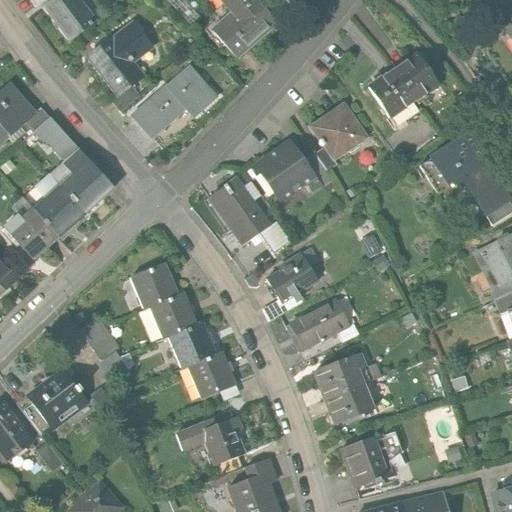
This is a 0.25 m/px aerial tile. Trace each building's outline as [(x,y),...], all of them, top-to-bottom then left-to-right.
[(76,0),(51,0),(41,8),(67,44),(94,24),(76,0)] [(275,25),(253,0),(215,0),(229,15),(209,32),(234,61),(275,25)] [(130,23),(84,59),(115,99),(130,88),(141,79),(130,65),(150,49),(130,23)] [(511,27),(503,33),(511,45),(511,27)] [(414,56),(391,72),(413,104),(436,88),(414,56)] [(164,86),(127,119),(148,142),(183,111),(192,121),(216,99),(188,67),(165,87),(164,86)] [(388,121),(413,104),(391,72),(366,89),(388,121)] [(7,86),(0,92),(0,145),(23,125),(33,116),(7,86)] [(138,98),(130,88),(115,99),(110,103),(118,114),(138,98)] [(308,128),(323,149),(332,163),(366,139),(341,105),(308,128)] [(40,110),(33,116),(23,125),(31,135),(48,120),(40,110)] [(76,151),(48,120),(31,135),(41,145),(43,142),(62,163),(76,151)] [(427,160),(445,189),(457,181),(485,164),(493,159),(475,130),(427,160)] [(287,143),(252,167),(278,205),(293,195),(292,194),(313,179),(302,164),(287,143)] [(323,149),(313,156),(325,174),(335,167),(332,163),(323,149)] [(69,177),(58,188),(82,215),(111,190),(76,151),(62,163),(59,166),(69,177)] [(323,175),(325,174),(313,156),(302,164),(313,179),(320,190),(329,184),(323,175)] [(511,205),(485,164),(457,181),(483,222),(511,205)] [(239,248),(268,228),(234,180),(224,187),(224,188),(206,201),(239,248)] [(58,188),(31,211),(56,239),(82,215),(58,188)] [(30,262),(56,239),(31,211),(18,223),(14,218),(1,229),(30,262)] [(511,236),(472,255),(490,292),(510,282),(511,281),(511,236)] [(370,237),(358,244),(367,260),(379,254),(370,237)] [(386,267),(381,258),(370,265),(376,274),(386,267)] [(300,260),(265,282),(279,305),(280,306),(315,284),(300,260)] [(0,296),(16,281),(0,263),(0,296)] [(142,313),(148,310),(176,298),(163,267),(129,281),(142,313)] [(487,294),(492,304),(511,295),(511,286),(510,282),(490,292),(487,294)] [(511,311),(511,295),(492,304),(499,317),(506,314),(511,311)] [(161,342),(167,339),(196,327),(182,296),(176,298),(148,310),(161,342)] [(288,326),(301,352),(335,335),(348,328),(334,303),(288,326)] [(267,323),(284,315),(280,306),(279,305),(263,313),(267,323)] [(408,321),(406,316),(399,320),(401,324),(408,321)] [(117,349),(97,320),(78,333),(98,362),(117,349)] [(180,371),(186,369),(214,357),(201,325),(196,327),(167,339),(180,371)] [(348,328),(335,335),(340,344),(356,336),(351,326),(348,328)] [(297,354),(302,364),(340,344),(335,335),(301,352),(297,354)] [(96,367),(109,386),(126,373),(113,355),(96,367)] [(219,355),(214,357),(186,369),(199,401),(233,387),(219,355)] [(311,376),(322,403),(362,387),(355,372),(363,369),(359,357),(311,376)] [(86,406),(60,372),(25,398),(51,433),(86,406)] [(372,412),(362,387),(322,403),(332,428),(372,412)] [(113,409),(99,390),(88,398),(101,417),(113,409)] [(0,460),(3,465),(30,445),(0,405),(0,460)] [(212,422),(173,436),(180,454),(203,446),(212,469),(237,460),(243,457),(235,436),(241,434),(236,420),(214,428),(212,422)] [(337,440),(341,452),(377,439),(373,427),(337,440)] [(341,452),(340,452),(354,490),(377,482),(392,477),(387,464),(402,459),(400,454),(393,433),(377,439),(341,452)] [(34,454),(50,475),(61,467),(45,445),(34,454)] [(241,470),(237,460),(212,469),(216,480),(241,470)] [(247,483),(225,491),(233,511),(276,511),(267,486),(275,483),(267,462),(243,470),(247,483)] [(354,490),(358,501),(382,495),(377,482),(354,490)] [(98,484),(67,511),(118,511),(122,509),(98,484)] [(511,511),(511,491),(492,497),(496,511),(511,511)] [(445,511),(440,494),(399,505),(401,511),(445,511)]
